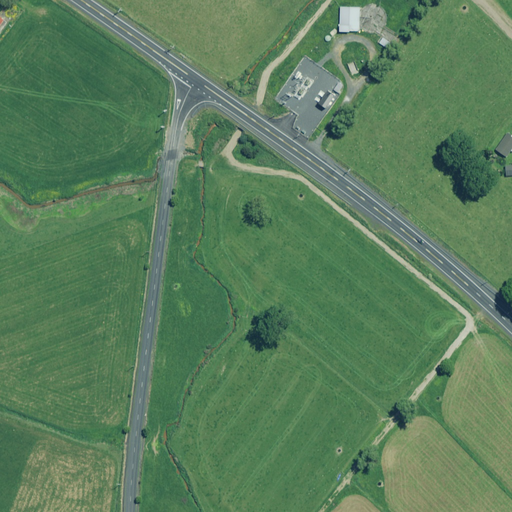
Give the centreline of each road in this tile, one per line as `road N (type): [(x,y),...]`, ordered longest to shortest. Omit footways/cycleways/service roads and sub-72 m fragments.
road 1 (unclassified): [(196,79),(175,126),(129,511)]
road 2 (primary): [(196,79),(381,213),(511,325)]
road 3 (primary): [(81,0),(196,79)]
